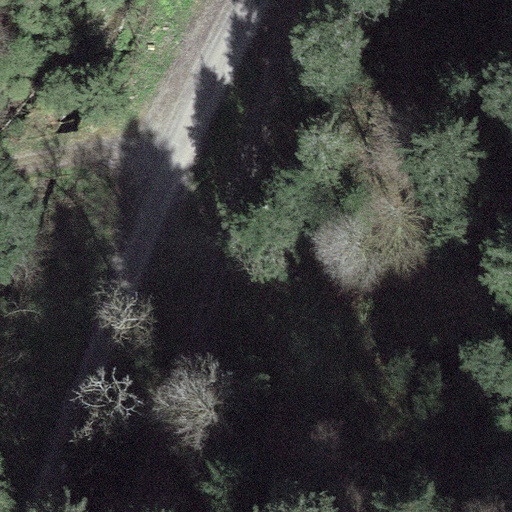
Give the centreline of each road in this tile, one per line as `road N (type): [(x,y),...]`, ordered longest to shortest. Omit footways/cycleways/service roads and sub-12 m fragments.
road 1 (track): [(20,511),(105,253),(230,0)]
road 2 (track): [(143,511),(279,75),(290,0)]
road 3 (track): [(152,154),(0,167)]
